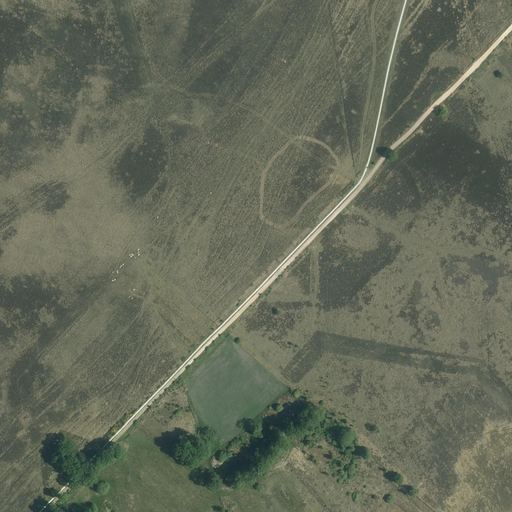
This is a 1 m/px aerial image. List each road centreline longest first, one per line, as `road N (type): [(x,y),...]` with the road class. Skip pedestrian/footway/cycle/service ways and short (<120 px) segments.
road 1 (track): [(45,511),(362,186)]
road 2 (track): [(362,186),(511,27)]
